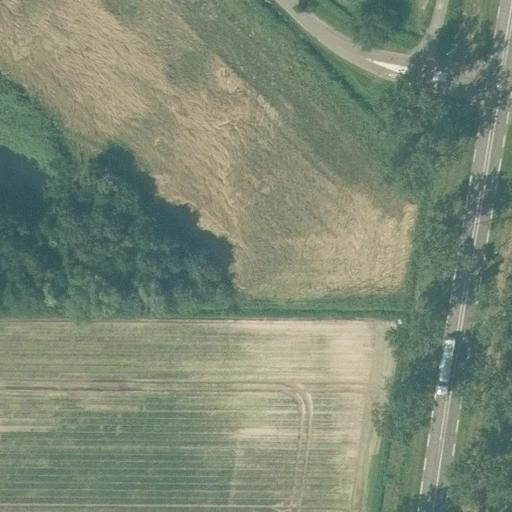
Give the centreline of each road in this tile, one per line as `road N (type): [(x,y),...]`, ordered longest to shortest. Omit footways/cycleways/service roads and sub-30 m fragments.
road 1 (primary): [(430,511),(496,97)]
road 2 (unclassified): [(419,72),(342,46),(286,0)]
